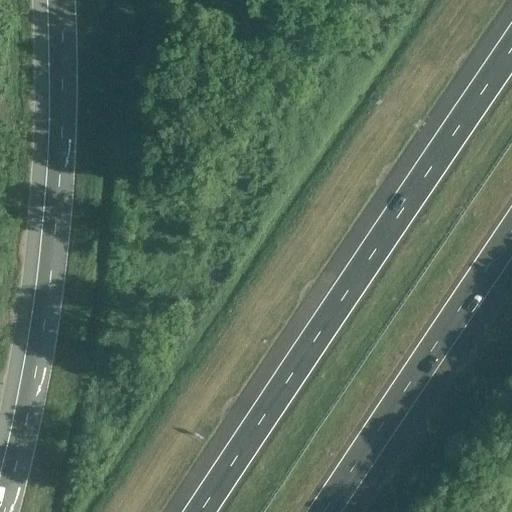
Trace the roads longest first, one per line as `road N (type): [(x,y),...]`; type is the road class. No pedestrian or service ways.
road 1 (motorway): [(511,47),(202,511)]
road 2 (motorway): [(59,0),(66,81),(41,346),(5,511)]
road 3 (motorway): [(326,511),(511,230)]
